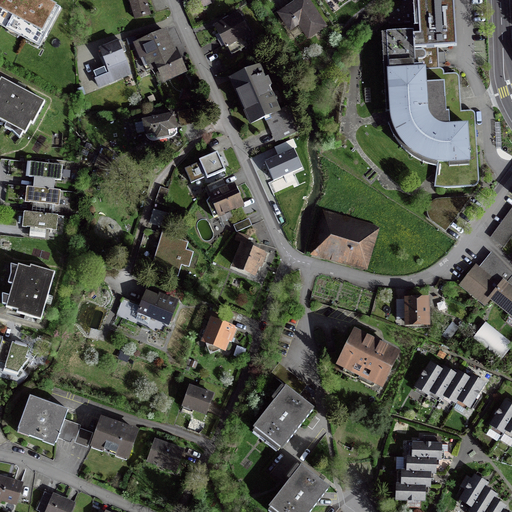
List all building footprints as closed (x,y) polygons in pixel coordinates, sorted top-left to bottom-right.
[(0,0),(0,15),(45,39),(61,8),(45,0),(0,0)] [(128,0),(134,20),(149,15),(144,0),(128,0)] [(285,25),(294,19),(307,39),(325,27),(306,0),(299,0),(278,14),(285,25)] [(419,49),(439,48),(456,47),(453,0),(416,0),(418,32),(419,49)] [(238,15),(214,28),(225,47),(226,47),(231,55),(247,47),(249,45),(244,37),(249,34),(238,15)] [(164,78),(181,70),(174,54),(169,56),(168,53),(173,51),(164,32),(139,44),(148,65),(157,62),(164,78)] [(419,49),(418,32),(385,33),(385,34),(381,34),(386,112),(390,112),(392,123),(388,125),(394,139),(403,150),(413,158),(425,164),(433,166),(437,166),(433,188),(449,188),(472,187),(476,185),(478,180),(474,115),(473,113),(471,111),(460,112),(460,106),(458,79),(458,76),(454,74),(443,75),(442,71),(440,69),(439,48),(419,49)] [(125,52),(120,42),(99,51),(106,66),(92,72),(98,87),(129,75),(124,60),(121,54),(125,52)] [(258,68),(231,80),(250,124),(271,115),(282,139),(297,132),(287,108),(278,112),(267,88),(270,87),(267,80),(264,81),(258,68)] [(19,139),(22,133),(24,134),(30,124),(32,125),(44,102),(21,90),(0,79),(0,121),(6,124),(4,128),(12,132),(19,139)] [(189,101),(192,91),(184,89),(182,99),(189,101)] [(192,110),(178,113),(180,126),(195,123),(192,110)] [(152,119),(142,121),(145,134),(156,139),(167,136),(176,127),(173,114),(157,118),(156,116),(152,117),(152,119)] [(98,167),(106,170),(110,172),(114,163),(110,161),(113,153),(103,149),(100,157),(98,156),(98,157),(95,165),(95,166),(98,167)] [(292,150),(265,162),(273,181),(301,169),(292,150)] [(219,159),(216,154),(199,161),(200,165),(198,166),(197,164),(184,169),(190,184),(203,178),(202,176),(205,175),(206,178),(224,171),(221,165),(220,163),(223,161),(222,158),(219,159)] [(62,166),(30,163),(28,178),(35,178),(34,181),(34,189),(50,190),(51,180),(60,181),(62,166)] [(208,200),(206,203),(213,218),(241,206),(236,196),(239,195),(236,187),(233,189),(232,187),(226,190),(226,188),(221,191),(220,188),(225,186),(222,179),(206,186),(204,189),(208,200)] [(34,189),(27,188),(25,203),(34,204),(58,206),(60,191),(50,190),(34,189)] [(167,190),(160,188),(155,203),(162,205),(167,190)] [(446,231),(470,197),(434,199),(428,207),(429,219),(446,231)] [(511,234),(511,209),(491,238),(503,247),(511,234)] [(320,219),(312,247),(343,256),(342,259),(362,265),(372,231),(356,227),(358,222),(323,212),(320,219)] [(56,217),(24,213),(23,227),(31,228),(55,231),(56,217)] [(249,227),(246,220),(233,226),(236,233),(249,227)] [(237,234),(235,240),(245,244),(247,238),(237,234)] [(260,268),(265,256),(242,246),(234,267),(253,275),(256,266),(260,268)] [(485,275),(475,267),(460,285),(487,308),(492,301),(511,316),(511,275),(491,254),(482,265),(489,271),(485,275)] [(1,304),(6,306),(5,308),(17,311),(16,313),(40,321),(46,301),(54,273),(30,266),(29,268),(17,265),(17,267),(10,265),(10,274),(7,284),(12,285),(8,296),(2,294),(1,304)] [(161,299),(145,293),(136,316),(137,317),(139,311),(146,314),(146,315),(168,324),(177,303),(162,297),(161,299)] [(427,300),(405,300),(406,325),(427,324),(427,300)] [(209,311),(205,318),(212,321),(204,341),(226,350),(229,342),(230,342),(235,330),(216,322),(219,315),(209,311)] [(452,327),(452,326),(445,336),(449,339),(461,323),(457,321),(452,327)] [(485,324),(473,338),(500,360),(511,345),(485,324)] [(357,333),(353,334),(341,359),(343,365),(345,366),(352,370),(351,372),(367,380),(368,378),(375,381),(377,382),(384,380),(396,355),(395,352),(379,344),(378,347),(371,344),(373,341),(357,333)] [(28,348),(11,343),(10,348),(3,371),(16,375),(16,376),(29,359),(25,358),(28,348)] [(270,375),(285,387),(298,397),(306,386),(278,364),(270,375)] [(463,376),(458,372),(457,372),(455,375),(450,372),(444,368),(442,371),(436,367),(430,364),(424,372),(423,371),(421,375),(421,377),(415,388),(427,396),(429,393),(441,400),(443,397),(454,404),(455,404),(457,401),(468,408),(474,399),(477,400),(479,396),(478,392),(484,384),(477,380),(471,376),(469,379),(463,376)] [(205,414),(212,395),(189,387),(182,406),(180,412),(181,412),(183,406),(205,414)] [(313,409),(298,397),(285,387),(253,428),(281,450),(313,409)] [(47,403),(29,396),(17,429),(29,434),(29,437),(42,441),(43,439),(55,443),(57,439),(70,444),(75,431),(62,426),(67,410),(47,403)] [(511,406),(505,402),(500,410),(496,411),(493,415),(496,417),(490,426),(502,434),(504,431),(511,435),(511,406)] [(136,432),(101,419),(91,445),(103,449),(102,452),(115,456),(115,454),(127,458),(136,432)] [(88,447),(92,434),(79,429),(74,442),(88,447)] [(182,451),(154,441),(147,461),(175,471),(179,459),(182,451)] [(395,485),(395,486),(395,500),(406,500),(406,508),(419,508),(419,501),(424,501),(424,494),(424,487),(429,487),(430,480),(430,473),(435,474),(435,473),(435,467),(435,460),(440,460),(440,459),(441,453),(441,445),(431,445),(428,442),(423,441),(423,444),(412,444),(411,458),(406,458),(406,472),(401,471),(401,472),(400,485),(395,485)] [(300,466),(268,507),(274,511),(309,511),(329,488),(300,466)] [(487,484),(480,480),(474,476),(472,480),(466,476),(459,487),(465,491),(459,501),(471,508),(468,511),(503,511),(502,511),(505,507),(498,503),(493,500),(496,495),(490,491),(484,488),(487,484)] [(7,480),(0,477),(0,500),(0,499),(16,504),(21,485),(10,482),(10,481),(7,480)] [(66,502),(43,492),(35,511),(38,511),(70,511),(73,506),(66,503),(66,502)]
